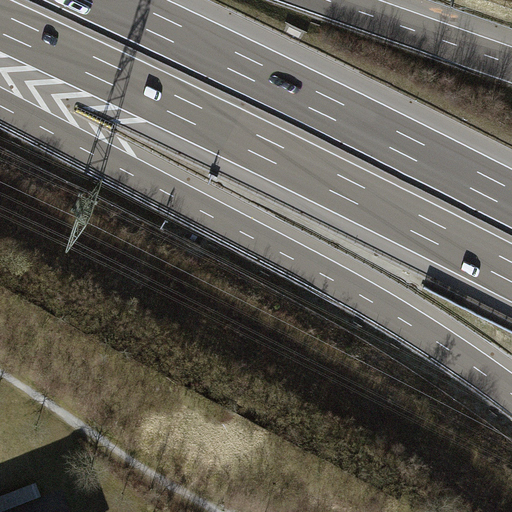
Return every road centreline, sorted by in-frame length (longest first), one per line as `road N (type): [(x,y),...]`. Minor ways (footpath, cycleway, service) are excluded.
road 1 (motorway): [(0,105),(367,298),(511,393)]
road 2 (motorway): [(0,23),(511,273)]
road 3 (motorway): [(511,198),(106,0)]
road 4 (motorway): [(511,64),(327,0)]
